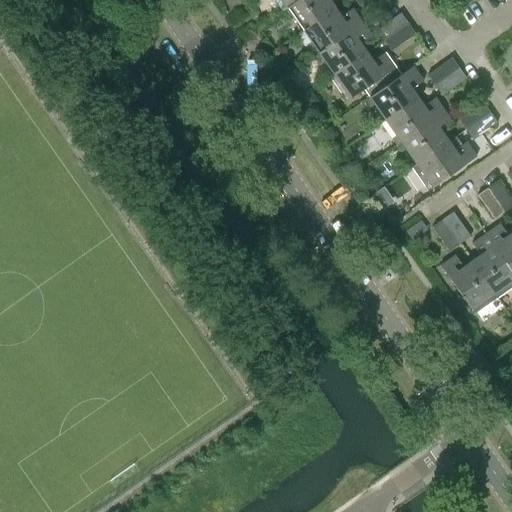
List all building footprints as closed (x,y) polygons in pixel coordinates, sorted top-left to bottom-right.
[(277,4),(282,11),(297,0),(281,0),(282,1),(277,4)] [(291,15),(302,30),(334,8),(328,0),(297,0),(282,11),(287,18),(291,15)] [(308,49),(313,56),(362,22),(352,8),(340,16),(334,8),(302,30),(313,46),(308,49)] [(375,30),(383,41),(407,23),(400,13),(375,30)] [(323,59),(334,75),(365,53),(360,44),(372,36),(362,22),(313,56),(318,63),(323,59)] [(414,34),(407,23),(383,41),(390,51),(414,34)] [(364,88),(369,96),(400,75),(384,52),(371,61),(365,53),(334,75),(329,78),(345,101),(364,88)] [(434,85),(458,68),(451,58),(426,75),(434,85)] [(374,104),(385,120),(416,97),(411,89),(423,80),(413,66),(400,75),(369,96),(364,100),(369,107),(374,104)] [(465,78),(458,68),(434,85),(441,96),(465,78)] [(311,93),(303,98),(307,104),(309,106),(315,102),(315,99),(311,93)] [(391,138),(396,145),(444,111),(435,97),(422,106),(416,97),(385,120),(396,135),(391,138)] [(458,119),(465,130),(489,112),(482,102),(458,119)] [(405,148),(416,164),(448,142),(442,133),(454,125),(444,111),(396,145),(400,152),(405,148)] [(496,123),(489,112),(465,130),(472,140),(496,123)] [(453,150),(448,142),(416,164),(411,167),(427,190),(476,156),(466,142),(453,150)] [(511,202),(497,180),(486,188),(503,212),(511,205),(511,202)] [(376,191),(372,195),(382,209),(393,201),(383,187),(377,191),(376,191)] [(503,212),(486,188),(476,195),(493,219),(503,212)] [(452,212),(442,219),(458,243),(469,236),(452,212)] [(458,243),(442,219),(431,227),(448,251),(458,243)] [(499,223),(485,233),(511,271),(511,232),(507,235),(499,223)] [(479,255),(471,261),(497,298),(511,286),(511,271),(485,233),(471,243),(479,255)] [(474,314),(497,298),(471,261),(463,267),(454,255),(439,265),(474,314)]
